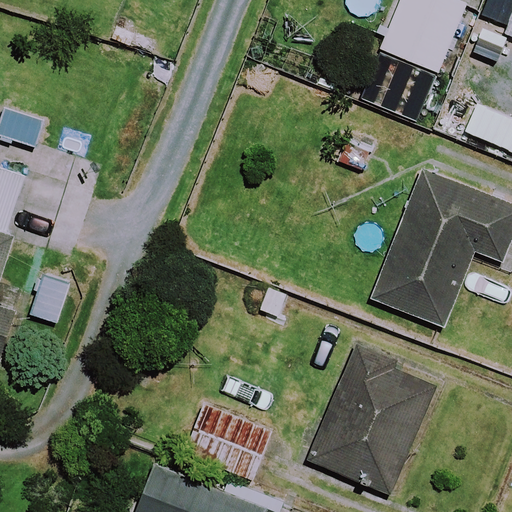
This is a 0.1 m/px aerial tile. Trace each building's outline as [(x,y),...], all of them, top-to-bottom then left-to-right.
[(465,7),(448,0),(400,0),(380,52),(438,74),(465,7)] [(18,65),(0,57),(0,93),(6,96),(18,65)] [(511,103),(501,130),(511,134),(511,103)] [(26,218),(79,234),(100,167),(0,135),(0,355),(15,307),(0,302),(26,218)] [(511,257),(511,204),(421,169),(370,299),(444,328),(473,252),(509,266),(511,257)] [(430,385),(351,352),(307,460),(386,492),(430,385)] [(273,433),(204,404),(185,451),(254,479),(273,433)] [(262,511),(155,470),(139,511),(262,511)]
